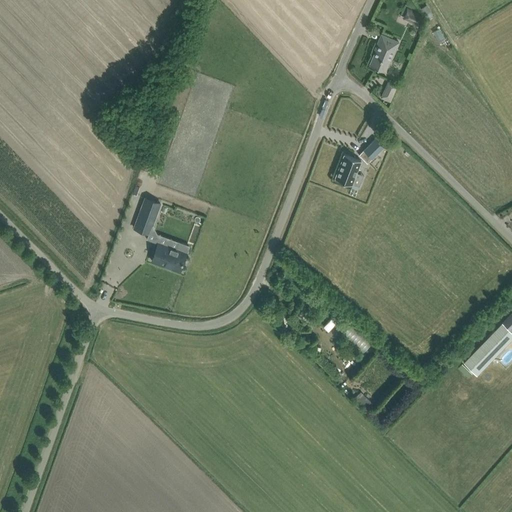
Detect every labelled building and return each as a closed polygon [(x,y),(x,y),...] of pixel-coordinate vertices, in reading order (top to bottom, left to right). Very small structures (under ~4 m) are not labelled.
[(426,4),(420,8),(427,19),(433,15),(426,4)] [(419,13),(407,8),(405,12),(406,12),(403,19),(413,23),(413,24),(420,27),(424,17),(419,14),(419,13)] [(369,64),(385,71),(390,59),(391,60),(399,41),(381,34),(374,50),(376,50),(369,64)] [(391,102),(398,83),(389,79),(381,98),(391,102)] [(354,120),(353,132),(366,134),(366,131),(374,132),(375,123),(354,120)] [(359,155),(367,163),(384,147),(375,138),(359,155)] [(361,160),(344,154),(335,178),(352,184),(361,160)] [(146,196),(138,218),(134,228),(149,233),(161,201),(146,196)] [(180,269),(186,253),(187,253),(190,245),(178,241),(176,249),(158,243),(152,260),(165,265),(166,264),(180,269)] [(205,247),(200,257),(215,265),(220,255),(205,247)] [(511,312),(509,315),(462,362),(475,375),(511,338),(511,312)] [(368,410),(374,404),(361,391),(355,398),(368,410)]
